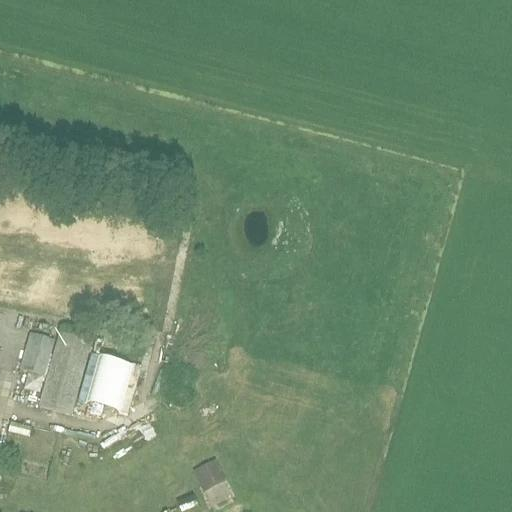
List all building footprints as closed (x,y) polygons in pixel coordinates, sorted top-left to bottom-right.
[(0,205),(0,233),(160,261),(165,234),(0,205)] [(0,291),(20,295),(23,278),(0,274),(0,291)] [(62,328),(38,407),(69,417),(92,337),(62,328)] [(44,376),(54,340),(31,334),(21,370),(44,376)] [(198,468),(209,492),(230,482),(219,459),(198,468)]
